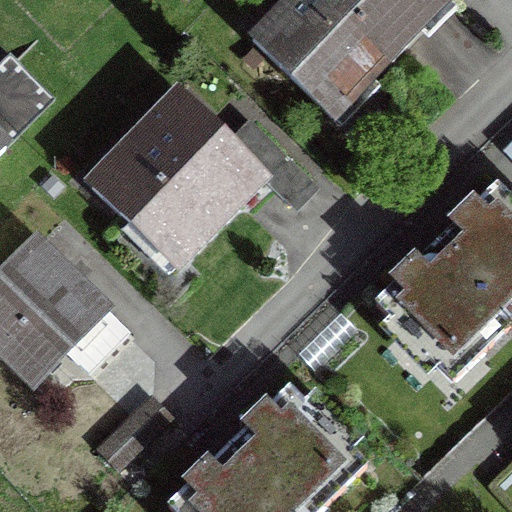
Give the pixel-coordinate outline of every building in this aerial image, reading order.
[(447,3),(443,0),(271,0),(231,41),(321,130),(447,3)] [(0,126),(40,89),(0,47),(0,126)] [(257,182),(167,89),(70,182),(160,275),(257,182)] [(437,378),(511,303),(511,205),(485,179),(361,302),(437,378)] [(100,310),(28,235),(0,261),(0,391),(7,400),(100,310)] [(300,511),(354,460),(280,384),(154,507),(159,511),(300,511)] [(152,399),(97,454),(118,475),(173,420),(152,399)]
